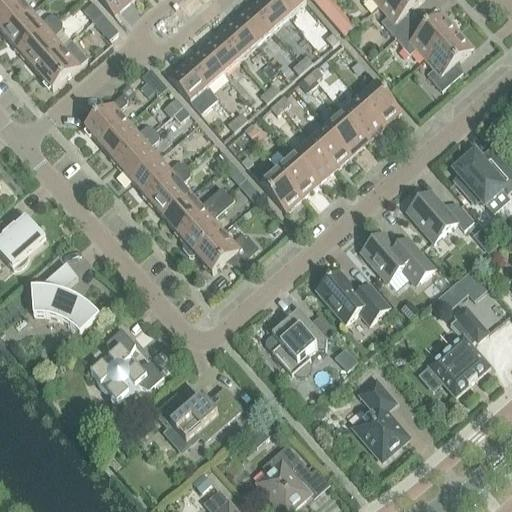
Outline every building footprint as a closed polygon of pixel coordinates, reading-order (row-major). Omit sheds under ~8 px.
[(13,0),(0,11),(0,33),(5,39),(33,15),(23,4),(28,0),(13,0)] [(0,0),(0,11),(13,0),(0,0)] [(132,5),(127,0),(97,0),(115,20),(132,5)] [(271,0),(260,0),(250,9),(273,36),(290,21),(271,0)] [(300,0),(271,0),(290,21),(307,7),(300,0)] [(326,0),(313,0),(312,1),(322,13),(331,6),(326,0)] [(370,1),(379,11),(391,0),(358,0),(364,6),(370,1)] [(382,26),(396,43),(417,24),(408,15),(424,1),(422,0),(391,0),(379,11),(388,21),(382,26)] [(68,4),(55,15),(62,22),(74,11),(68,4)] [(331,6),(322,13),(332,23),(340,16),(331,6)] [(84,16),(94,26),(103,18),(93,8),(84,16)] [(250,9),(234,23),(257,50),(273,36),(250,9)] [(5,39),(21,57),(59,24),(56,20),(50,20),(43,26),(33,15),(5,39)] [(110,45),(119,37),(103,18),(94,26),(110,45)] [(417,54),(425,64),(456,38),(453,34),(453,29),(444,19),(441,21),(440,20),(425,33),(417,24),(396,43),(410,59),(417,54)] [(234,23),(218,38),(241,64),(257,50),(234,23)] [(21,57),(37,75),(65,51),(55,40),(62,34),(63,28),(59,24),(21,57)] [(327,43),(333,51),(340,45),(333,37),(327,43)] [(218,38),(201,52),(224,78),(241,64),(218,38)] [(456,38),(425,64),(434,74),(428,79),(442,96),(463,78),(456,69),(471,55),(470,54),(473,52),(464,41),(459,41),(456,38)] [(65,51),(37,75),(53,94),(81,70),(88,64),(72,45),(65,51)] [(201,52),(185,66),(208,93),(224,78),(201,52)] [(307,61),(300,66),(307,74),(313,68),(307,61)] [(354,61),(349,66),(357,76),(363,71),(354,61)] [(185,66),(168,81),(191,107),(202,119),(219,105),(208,93),(185,66)] [(307,74),(300,66),(293,72),(300,80),(307,74)] [(316,73),(310,78),(317,86),(322,81),(316,73)] [(151,74),(142,82),(147,87),(155,96),(159,100),(168,93),(151,74)] [(370,94),(360,103),(385,131),(402,116),(368,77),(364,81),(364,87),(370,94)] [(304,84),(301,86),(309,96),(319,88),(317,86),(310,78),(304,84)] [(147,87),(141,92),(149,101),(155,96),(147,87)] [(129,88),(122,93),(130,102),(137,97),(129,88)] [(274,89),(268,95),(274,102),(281,96),(274,89)] [(274,102),(268,95),(261,101),(267,108),(274,102)] [(85,132),(102,150),(130,126),(120,115),(127,108),(128,102),(124,98),(85,132)] [(285,101),(278,106),(284,114),(291,108),(285,101)] [(177,103),(164,113),(171,121),(183,110),(177,103)] [(360,103),(344,117),(369,145),(385,131),(360,103)] [(284,114),(278,106),(271,113),(277,120),(284,114)] [(184,111),(174,119),(180,126),(190,118),(184,111)] [(242,117),(235,123),(241,131),(248,124),(242,117)] [(344,117),(328,131),(352,159),(369,145),(344,117)] [(241,131),(235,123),(228,129),(234,136),(241,131)] [(102,150),(118,168),(156,135),(153,131),(147,131),(139,137),(130,126),(102,150)] [(245,135),(251,142),(258,136),(252,129),(245,135)] [(328,131),(312,145),(336,173),(352,159),(328,131)] [(118,168),(133,187),(161,162),(152,151),(159,145),(159,139),(156,135),(118,168)] [(312,145),(295,160),(320,188),(336,173),(312,145)] [(478,155),(455,175),(461,181),(458,184),(477,206),(480,203),(485,209),(504,193),(507,196),(511,192),(511,177),(492,154),(484,161),(478,155)] [(223,156),(216,161),(224,170),(230,164),(223,156)] [(247,159),(241,164),(247,171),(253,166),(247,159)] [(295,160),(279,174),(303,202),(320,188),(295,160)] [(133,187),(149,205),(188,171),(184,167),(178,167),(171,173),(161,162),(133,187)] [(149,205),(165,223),(193,198),(183,187),(190,181),(191,175),(188,171),(149,205)] [(303,202),(279,174),(269,182),(263,175),(257,174),(253,178),(286,217),(303,202)] [(165,223),(181,241),(228,200),(222,193),(203,210),(193,198),(165,223)] [(408,217),(434,247),(458,227),(464,235),(474,226),(458,207),(448,216),(431,197),(408,217)] [(228,200),(181,241),(186,247),(185,253),(191,259),(196,259),(224,235),(215,224),(234,207),(228,200)] [(11,234),(3,225),(0,227),(0,258),(14,274),(47,245),(26,222),(12,234),(11,234)] [(224,235),(196,259),(213,278),(232,261),(240,270),(259,253),(248,240),(241,240),(234,246),(224,235)] [(401,257),(385,238),(362,257),(388,287),(408,270),(421,286),(435,273),(412,248),(401,257)] [(34,319),(50,321),(69,328),(81,339),(100,321),(84,307),(72,300),(66,293),(79,282),(67,269),(39,293),(32,293),(34,319)] [(455,290),(432,310),(437,316),(446,308),(451,314),(469,298),(475,305),(489,293),(472,274),(458,287),(455,290)] [(360,317),(364,323),(370,329),(390,312),(370,289),(360,299),(340,276),(317,296),(346,329),(360,317)] [(412,304),(402,312),(412,323),(421,315),(412,304)] [(451,328),(462,340),(429,369),(457,401),(492,370),(472,349),(476,345),(478,348),(490,337),(466,310),(454,321),(457,324),(451,328)] [(327,354),(327,344),(299,311),(288,321),(291,324),(273,340),(281,349),(272,357),(292,380),(295,378),(297,381),(301,381),(305,381),(308,379),(310,376),(311,373),(311,369),(309,366),(311,364),(308,360),(317,353),(327,354)] [(313,327),(327,344),(333,339),(319,322),(313,327)] [(113,400),(119,406),(125,400),(130,399),(134,397),(137,394),(141,389),(142,387),(149,395),(164,382),(151,367),(141,371),(139,367),(134,361),(130,359),(136,349),(122,334),(107,347),(114,355),(109,358),(106,358),(104,362),(100,366),(99,370),(92,376),(98,382),(99,386),(101,390),(104,394),(110,398),(113,400)] [(354,432),(383,466),(409,443),(387,416),(396,408),(377,385),(360,400),(374,415),(354,432)] [(154,418),(168,434),(172,430),(187,448),(197,438),(205,447),(243,414),(224,393),(208,407),(203,402),(197,407),(193,404),(187,409),(177,398),(154,418)] [(255,409),(245,417),(255,428),(264,420),(255,409)] [(314,413),(314,418),(318,422),(322,422),(326,419),(326,414),(323,410),(318,410),(314,413)] [(268,426),(250,442),(258,452),(277,437),(268,426)] [(268,478),(257,488),(278,511),(295,511),(306,503),(310,499),(299,487),(311,477),(288,450),(263,472),(268,478)] [(203,477),(195,485),(204,496),(213,488),(203,477)] [(158,488),(147,496),(156,507),(166,498),(158,488)] [(235,511),(220,495),(204,509),(207,511),(235,511)]
